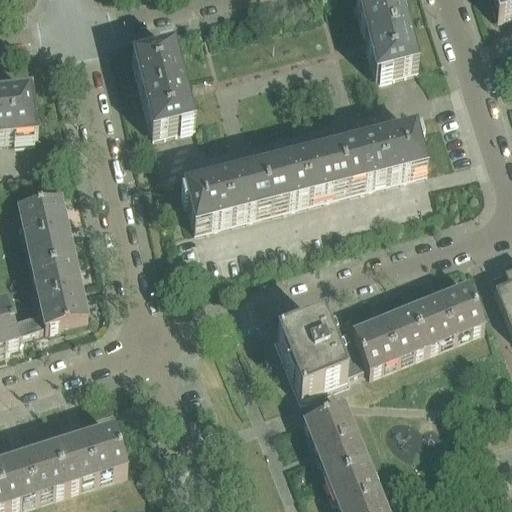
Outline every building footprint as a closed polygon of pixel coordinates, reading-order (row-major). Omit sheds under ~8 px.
[(365,48),(366,55),(375,89),(417,78),(397,0),(396,0),(355,11),(365,48)] [(511,0),(491,0),(500,29),(511,25),(511,0)] [(184,97),(183,93),(174,57),(132,68),(152,146),(180,140),(181,143),(191,140),(191,137),(194,136),(184,97)] [(0,151),(33,148),(28,100),(0,103),(0,151)] [(415,140),(381,148),(338,159),(349,202),(426,182),(415,140)] [(338,159),(294,171),(260,179),(271,222),(349,202),(338,159)] [(260,179),(217,190),(183,199),(194,242),(271,222),(260,179)] [(31,278),(74,269),(60,209),(18,219),(31,278)] [(44,337),(44,340),(87,331),(74,269),(31,278),(41,325),(26,330),(30,342),(44,337)] [(491,292),(491,293),(511,344),(511,281),(493,290),(492,290),(491,290),(491,291),(491,292)] [(410,320),(426,361),(484,338),(467,297),(410,320)] [(17,346),(30,342),(26,330),(13,334),(6,311),(0,313),(0,358),(19,352),(17,346)] [(426,361),(410,320),(352,344),(353,347),(366,378),(368,385),(426,361)] [(366,378),(353,347),(332,355),(326,340),(323,331),(276,350),(300,409),(346,390),(345,386),(366,378)] [(326,490),(367,474),(343,416),(303,432),(326,490)] [(67,501),(127,482),(113,440),(54,459),(67,501)] [(0,494),(5,511),(32,511),(67,501),(54,459),(0,476),(0,494)] [(382,511),(367,474),(326,490),(334,511),(382,511)]
